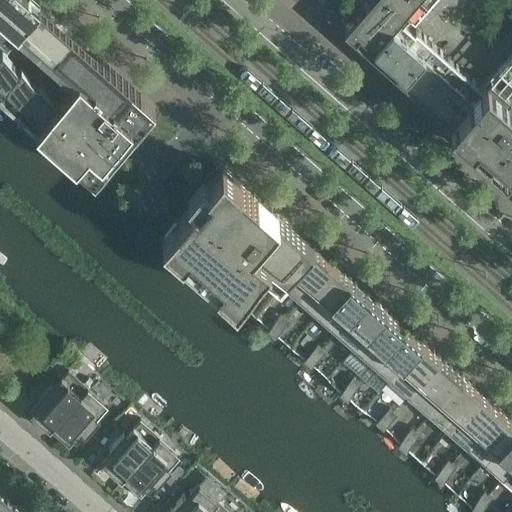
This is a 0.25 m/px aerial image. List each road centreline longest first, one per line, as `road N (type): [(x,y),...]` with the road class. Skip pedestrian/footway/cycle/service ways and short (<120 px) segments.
road 1 (secondary): [(113,0),(511,350)]
road 2 (secondary): [(511,248),(278,40)]
road 3 (residential): [(96,511),(0,426)]
